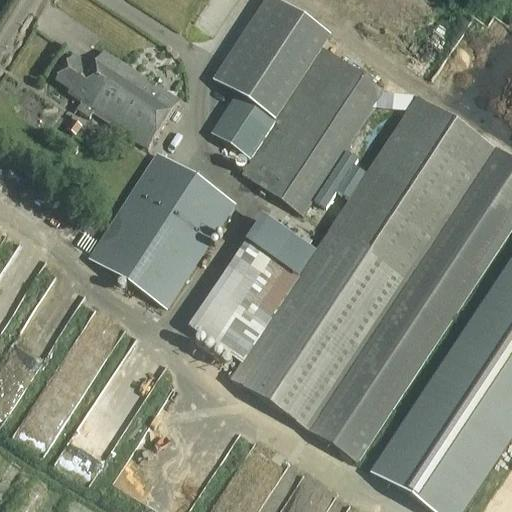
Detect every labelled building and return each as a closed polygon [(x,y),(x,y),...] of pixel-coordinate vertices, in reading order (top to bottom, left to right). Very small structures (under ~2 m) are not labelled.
[(363,80),(323,54),(332,40),(269,0),(268,0),(214,85),(236,99),(211,138),(244,160),(235,174),(305,219),(384,96),(362,81),(363,80)] [(179,104),(103,54),(93,70),(73,57),(56,84),(76,97),(74,100),(82,105),(76,114),(89,122),(92,117),(147,152),(179,104)] [(358,467),(511,234),(511,164),(417,102),(313,257),(264,225),(193,332),(242,365),(230,383),(358,467)] [(67,133),(75,138),(81,128),(72,123),(67,133)] [(167,313),(236,209),(158,158),(90,262),(167,313)] [(511,257),(367,476),(422,511),(464,511),(511,440),(511,257)] [(11,361),(22,345),(11,339),(1,355),(11,361)] [(169,468),(157,474),(163,487),(175,481),(169,468)]
